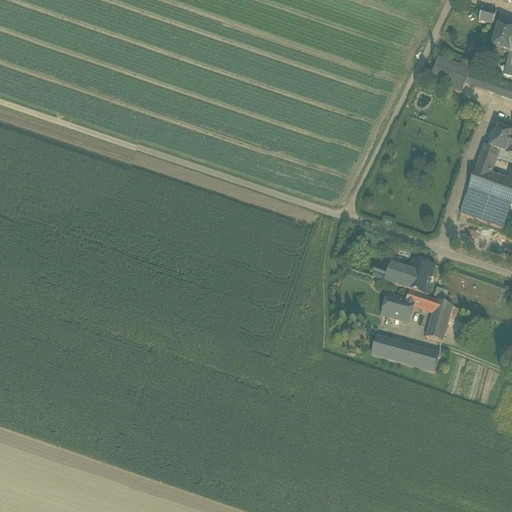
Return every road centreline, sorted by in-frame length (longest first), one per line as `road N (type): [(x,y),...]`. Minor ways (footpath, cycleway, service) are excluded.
road 1 (unclassified): [(346,218),(0,101)]
road 2 (unclassified): [(453,0),(346,218)]
road 3 (unclassified): [(346,218),(511,275)]
